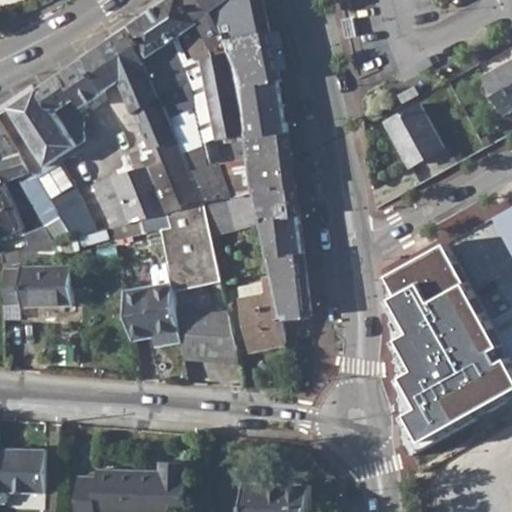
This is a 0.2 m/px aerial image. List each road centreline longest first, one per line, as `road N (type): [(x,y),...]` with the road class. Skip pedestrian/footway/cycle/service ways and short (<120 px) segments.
road 1 (residential): [(0,390),(359,419)]
road 2 (tertiary): [(358,241),(302,0)]
road 3 (tertiary): [(359,419),(365,329),(358,241)]
road 4 (residential): [(358,241),(404,226),(511,165)]
road 5 (tertiary): [(0,60),(109,0)]
